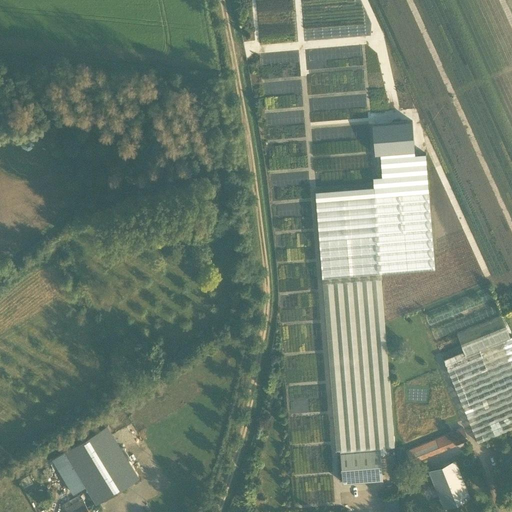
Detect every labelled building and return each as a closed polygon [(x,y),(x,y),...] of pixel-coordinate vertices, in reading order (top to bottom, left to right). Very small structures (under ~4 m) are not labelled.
[(410,121),(373,123),(375,154),(412,151),(410,121)] [(337,450),(340,449),(380,446),(395,445),(374,186),(316,191),(337,450)] [(187,206),(177,210),(181,220),(185,231),(196,227),(188,208),(187,206)] [(431,325),(492,300),(488,288),(426,313),(431,325)] [(436,339),(500,313),(495,302),(431,327),(436,339)] [(511,428),(511,336),(511,337),(502,314),(457,333),(464,351),(444,359),(478,442),(511,428)] [(96,503),(139,477),(108,425),(65,451),(96,503)] [(411,463),(468,440),(463,428),(436,439),(435,436),(405,448),(411,463)] [(383,478),(380,446),(340,449),(343,482),(383,478)] [(444,508),(470,498),(455,461),(429,472),(444,508)] [(20,479),(23,486),(33,481),(30,474),(20,479)] [(67,511),(90,511),(81,494),(63,505),(67,511)]
